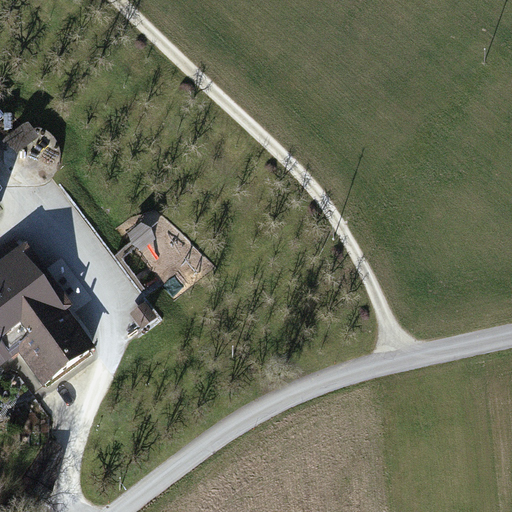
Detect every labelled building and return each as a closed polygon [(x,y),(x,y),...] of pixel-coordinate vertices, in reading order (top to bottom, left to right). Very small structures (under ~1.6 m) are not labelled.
[(40,141),(28,124),(5,141),(18,157),(40,141)] [(0,373),(1,374),(20,360),(44,394),(97,356),(69,317),(74,313),(27,248),(21,252),(15,243),(0,253),(0,373)] [(146,305),(131,316),(142,333),(158,322),(146,305)] [(48,441),(25,475),(54,495),(65,453),(48,441)] [(25,475),(0,511),(42,511),(54,495),(25,475)]
